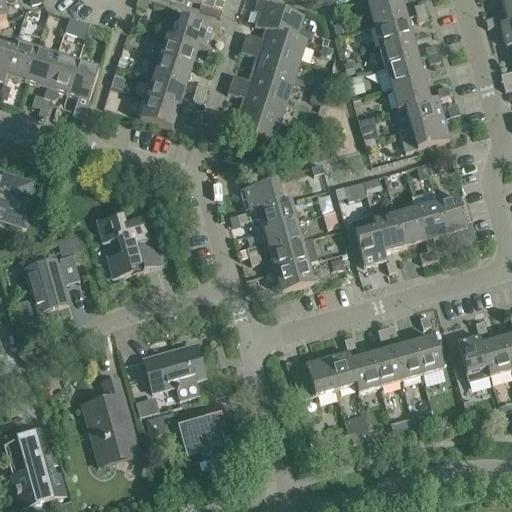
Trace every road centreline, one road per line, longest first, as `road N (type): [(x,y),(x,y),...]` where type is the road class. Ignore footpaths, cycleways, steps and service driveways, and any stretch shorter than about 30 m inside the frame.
road 1 (residential): [(249,347),(510,273),(490,185),(499,139),(463,0)]
road 2 (residential): [(233,291),(192,178),(0,124)]
road 3 (residential): [(0,398),(17,394),(112,321),(233,291)]
road 4 (residential): [(312,511),(468,473),(511,471)]
road 5 (residential): [(290,511),(249,347)]
